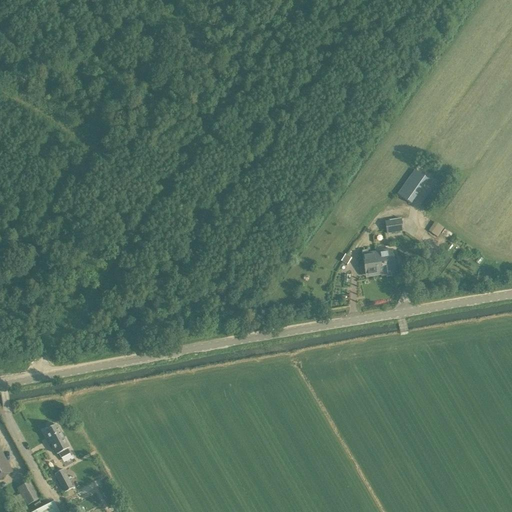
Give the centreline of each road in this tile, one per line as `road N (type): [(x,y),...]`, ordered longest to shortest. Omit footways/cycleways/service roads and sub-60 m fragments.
road 1 (tertiary): [(0,384),(511,294)]
road 2 (track): [(42,377),(49,352),(303,0)]
road 3 (track): [(0,96),(95,149),(120,158),(144,151),(209,87),(269,0)]
